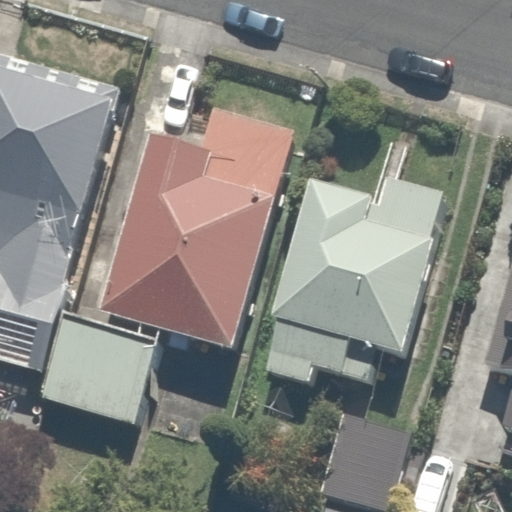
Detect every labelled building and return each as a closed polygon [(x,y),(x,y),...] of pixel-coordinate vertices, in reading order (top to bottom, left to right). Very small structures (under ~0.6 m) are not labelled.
[(0,363),(50,375),(115,92),(0,65),(0,363)] [(156,145),(119,302),(112,326),(74,315),(47,411),(145,439),(173,340),(249,359),(305,126),(226,107),(214,159),(156,145)] [(386,205),(320,188),(284,336),(272,382),(318,394),(323,377),(374,389),(381,360),(413,368),(452,208),(389,192),(386,205)] [(511,227),(505,225),(466,375),(511,386),(511,422),(508,439),(511,440),(511,227)] [(397,511),(419,438),(348,418),(326,497),(379,511),(397,511)]
